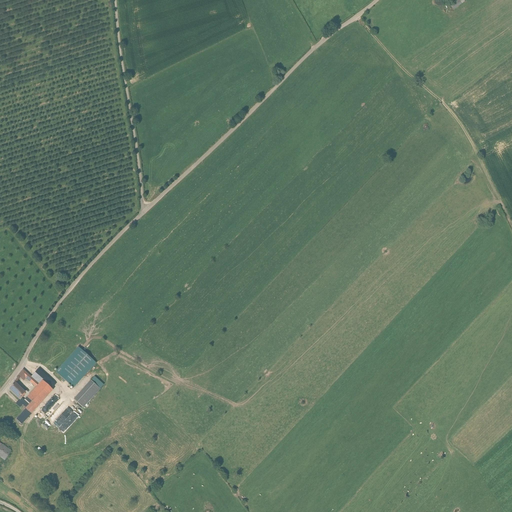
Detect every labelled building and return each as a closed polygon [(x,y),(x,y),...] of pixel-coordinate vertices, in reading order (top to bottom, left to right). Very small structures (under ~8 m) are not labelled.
[(448,0),(447,1),(455,12),(466,4),(463,0),(448,0)] [(78,347),(55,372),(63,380),(62,381),(64,383),(65,381),(73,389),(96,363),(78,347)] [(18,377),(20,378),(23,381),(25,379),(35,388),(24,401),(21,398),(19,401),(18,401),(15,403),(20,408),(23,405),(26,408),(16,419),(22,425),(53,390),(52,389),(55,385),(54,385),(55,384),(38,369),(31,377),(23,370),(17,376),(18,377)] [(90,380),(73,399),(83,408),(100,389),(103,385),(94,377),(91,381),(90,380)] [(10,389),(13,392),(19,399),(26,392),(15,383),(10,389)] [(46,414),(43,417),(46,420),(58,407),(55,404),(60,399),(56,395),(42,409),(46,414)] [(63,432),(79,417),(69,406),(57,419),(55,417),(57,414),(62,409),(60,407),(43,423),(48,429),(55,422),(60,426),(58,427),(63,432)] [(0,457),(5,461),(11,451),(0,443),(0,457)]
